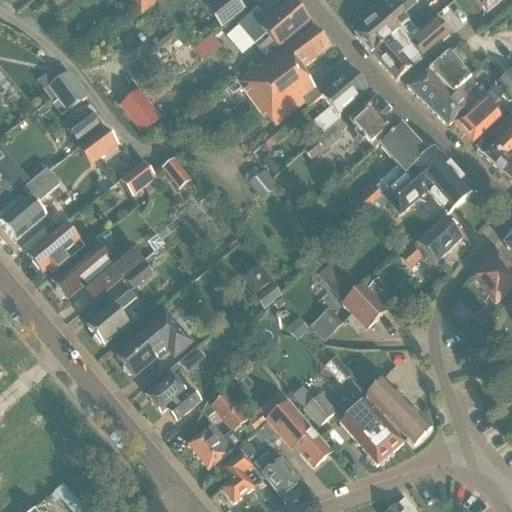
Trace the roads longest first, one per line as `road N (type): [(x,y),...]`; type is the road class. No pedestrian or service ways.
road 1 (residential): [(511,196),(390,98),(306,0)]
road 2 (tertiary): [(179,494),(0,279)]
road 3 (residential): [(449,397),(434,339),(461,273),(511,223)]
road 4 (residential): [(469,474),(326,511)]
